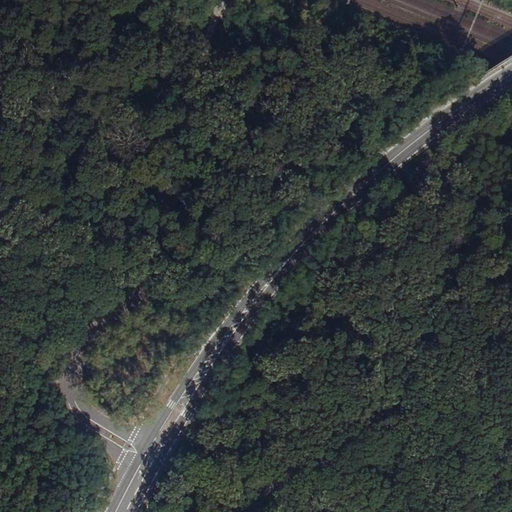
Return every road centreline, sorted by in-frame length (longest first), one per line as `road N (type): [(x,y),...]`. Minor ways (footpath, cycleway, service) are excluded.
road 1 (unclassified): [(143,449),(78,401),(76,371),(142,287),(228,0)]
road 2 (tertiary): [(156,464),(310,234)]
road 3 (tertiary): [(310,234),(226,326),(143,449)]
road 4 (tertiary): [(511,75),(436,125),(310,234)]
